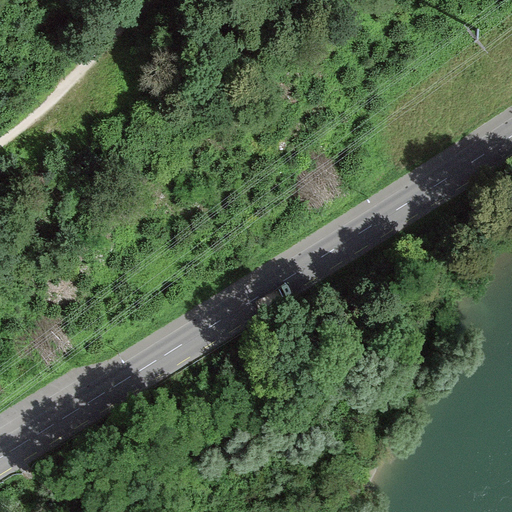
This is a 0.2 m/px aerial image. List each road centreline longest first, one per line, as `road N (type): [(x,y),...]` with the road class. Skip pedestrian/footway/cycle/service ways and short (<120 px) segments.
road 1 (tertiary): [(0,456),(511,136)]
road 2 (track): [(164,0),(0,131)]
